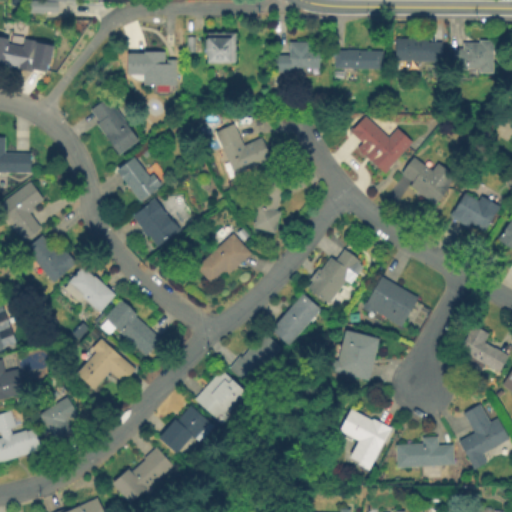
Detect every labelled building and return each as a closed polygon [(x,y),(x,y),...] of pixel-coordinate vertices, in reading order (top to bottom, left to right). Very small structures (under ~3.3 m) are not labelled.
[(27,15),(27,2),(42,2),(42,0),(100,0),(100,5),(56,5),(56,15),(27,15)] [(193,50),(185,50),(185,34),(193,34),(193,50)] [(233,66),(206,66),(206,58),(202,58),(202,43),(205,43),(205,34),(233,34),(233,66)] [(440,62),(392,63),(392,40),(427,39),(427,44),(439,43),(440,62)] [(451,70),(451,51),(461,51),(461,45),(475,45),(475,40),(491,40),(492,75),(477,75),(477,70),(451,70)] [(32,71),(18,68),(17,71),(0,67),(0,42),(37,50),(32,71)] [(272,75),(272,56),(286,56),(287,43),(309,44),(308,52),(318,52),(317,71),(290,70),(290,75),(272,75)] [(331,70),(332,52),(377,53),(376,71),(331,70)] [(173,88),(141,89),(141,54),(162,54),(162,69),(173,69),(173,88)] [(180,98),(179,105),(172,104),(173,97),(180,98)] [(117,156),(95,127),(97,125),(88,113),(105,100),(136,141),(117,156)] [(384,174),(354,148),(360,142),(347,132),(361,116),(385,136),(394,126),(412,141),(384,174)] [(232,176),(212,133),(231,124),(240,145),(261,135),(271,157),(232,176)] [(29,174),(1,174),(1,179),(0,178),(0,137),(2,138),(2,153),(29,154),(29,174)] [(151,153),(145,157),(141,153),(147,148),(151,153)] [(159,185),(139,202),(114,172),(131,158),(147,177),(150,174),(159,185)] [(436,207),(407,187),(411,182),(399,174),(409,158),(429,171),(434,164),(455,178),(436,207)] [(273,233),(250,226),(255,211),(250,209),(262,171),(283,178),(274,209),(280,211),(273,233)] [(21,244),(8,228),(13,225),(0,208),(0,202),(26,182),(41,201),(27,212),(40,229),(21,244)] [(483,231),(467,221),(464,226),(447,216),(462,191),(495,210),(483,231)] [(154,247),(130,216),(152,199),(166,217),(168,216),(178,229),(154,247)] [(511,247),(497,239),(510,218),(511,219),(511,247)] [(247,235),(241,241),(234,233),(240,228),(247,235)] [(226,275),(221,270),(209,282),(193,266),(230,232),(249,253),(226,275)] [(51,282),(23,249),(39,236),(54,254),(61,248),(74,263),(51,282)] [(328,305),(304,290),(327,257),(333,261),(340,249),(357,261),(328,305)] [(98,312),(80,297),(82,295),(66,282),(80,265),(114,293),(98,312)] [(399,327),(370,309),(367,313),(359,308),(379,276),(416,298),(399,327)] [(287,347),(270,332),(275,326),(272,323),(299,293),(319,310),(287,347)] [(145,357),(113,329),(107,336),(99,328),(105,321),(102,317),(117,299),(135,314),(132,317),(159,341),(145,357)] [(0,349),(0,306),(8,328),(0,330),(0,335),(5,348),(0,349)] [(76,339),(70,334),(81,321),(87,327),(76,339)] [(497,373),(483,365),(480,371),(463,362),(467,355),(457,349),(471,323),(488,333),(483,342),(507,356),(497,373)] [(376,339),(366,381),(328,372),(331,360),(336,362),(343,331),(376,339)] [(251,390),(226,369),(237,355),(240,358),(260,333),(282,352),(251,390)] [(90,390),(73,375),(93,352),(88,349),(97,338),(135,370),(122,385),(107,372),(90,390)] [(0,398),(0,359),(4,373),(18,369),(24,391),(0,398)] [(511,395),(499,385),(511,368),(511,395)] [(221,425),(192,400),(218,370),(247,395),(221,425)] [(54,443),(36,415),(65,396),(83,424),(54,443)] [(473,470),(456,442),(471,433),(460,414),(477,405),(487,423),(495,418),(507,439),(479,454),(484,464),(473,470)] [(173,455),(154,439),(172,418),(175,421),(187,407),(208,425),(194,441),(189,437),(173,455)] [(366,472),(354,465),(356,462),(347,457),(355,441),(336,431),(347,410),(369,422),(371,419),(389,428),(366,472)] [(0,461),(0,413),(8,411),(13,426),(7,428),(9,434),(32,427),(39,449),(0,461)] [(394,468),(392,444),(419,443),(419,437),(435,436),(435,445),(450,444),(452,465),(443,465),(443,473),(420,475),(419,466),(394,468)] [(170,467),(128,503),(109,482),(125,469),(129,473),(142,462),(138,459),(153,446),(170,467)] [(100,511),(51,511),(58,509),(59,511),(65,511),(94,498),(100,511)]
